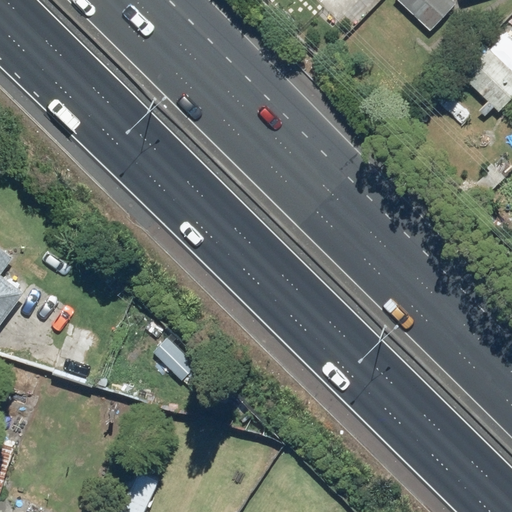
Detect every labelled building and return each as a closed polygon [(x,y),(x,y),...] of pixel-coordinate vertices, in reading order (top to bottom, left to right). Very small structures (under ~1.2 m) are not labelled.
[(410,0),(434,23),(457,0),(410,0)] [(468,71),(504,105),(511,96),(511,61),(494,44),(468,71)] [(493,187),(511,168),(511,159),(504,152),(481,174),(493,187)] [(0,238),(0,325),(31,285),(7,268),(19,252),(0,238)] [(0,435),(0,486),(4,488),(19,442),(0,435)] [(127,456),(107,497),(137,511),(145,511),(164,474),(127,456)]
